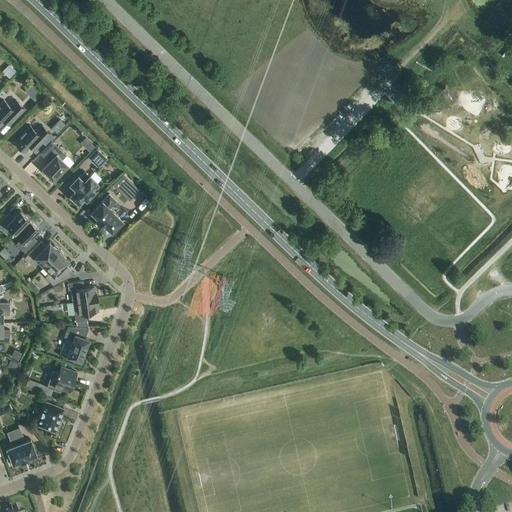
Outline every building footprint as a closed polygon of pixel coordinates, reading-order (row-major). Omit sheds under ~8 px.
[(3,71),(9,77),(15,71),(9,65),(3,71)] [(20,83),(23,77),(17,74),(14,80),(20,83)] [(36,100),(43,94),(32,83),(26,89),(36,100)] [(0,103),(0,124),(4,120),(9,125),(24,109),(16,100),(10,106),(4,100),(0,103)] [(59,119),(51,127),(57,133),(65,124),(59,119)] [(17,144),(16,145),(20,149),(22,148),(24,151),(30,145),(34,150),(50,134),(42,125),(36,131),(29,125),(25,130),(23,128),(18,133),(20,135),(14,141),(17,144)] [(92,149),(96,144),(87,135),(82,141),(92,149)] [(51,158),(48,162),(42,168),(46,172),(45,174),(50,179),(52,178),(53,179),(67,165),(61,159),(66,155),(56,145),(47,154),(51,158)] [(88,157),(98,167),(107,159),(97,149),(88,157)] [(74,191),(70,195),(72,197),(70,199),(75,203),(76,201),(78,203),(84,198),(86,200),(94,191),(92,189),(98,183),(89,175),(88,176),(84,171),(79,176),(78,175),(69,184),(74,188),(74,191)] [(122,184),(133,195),(139,190),(123,174),(113,184),(117,189),(122,184)] [(122,221),(109,208),(116,201),(109,194),(91,212),(98,218),(96,220),(103,227),(105,225),(111,231),(122,221)] [(10,228),(15,233),(29,220),(20,211),(10,220),(5,215),(0,220),(0,228),(5,233),(10,228)] [(29,220),(15,233),(21,239),(16,244),(25,252),(34,243),(29,238),(38,229),(29,220)] [(38,260),(44,266),(60,250),(58,248),(57,247),(56,246),(54,245),(53,246),(49,242),(40,251),(35,246),(24,257),(33,266),(38,260)] [(60,250),(44,266),(49,271),(44,277),(52,285),(71,276),(62,267),(68,261),(64,257),(65,256),(63,253),(62,252),(61,251),(60,250)] [(76,295),(77,301),(97,298),(96,292),(95,292),(94,286),(83,288),(82,286),(81,281),(67,283),(68,290),(70,290),(71,293),(74,296),(76,295)] [(87,319),(86,314),(87,312),(98,311),(97,304),(98,304),(97,298),(77,301),(72,302),(75,321),(76,321),(77,325),(88,325),(87,319)] [(0,322),(2,322),(2,315),(9,315),(9,302),(0,302),(0,322)] [(2,322),(0,322),(0,342),(9,342),(9,329),(2,330),(2,322)] [(81,361),(89,339),(85,338),(87,331),(88,328),(70,327),(68,327),(67,329),(64,337),(67,339),(73,341),(67,356),(81,361)] [(40,351),(42,345),(36,343),(34,349),(40,351)] [(18,363),(10,359),(7,366),(15,370),(18,363)] [(69,391),(76,372),(61,366),(58,372),(52,370),(46,386),(40,384),(37,390),(50,395),(53,389),(60,391),(61,388),(69,391)] [(19,397),(23,386),(16,383),(12,394),(19,397)] [(37,424),(55,431),(63,407),(45,401),(37,424)] [(12,411),(9,404),(3,406),(6,413),(12,411)] [(13,446),(7,448),(13,464),(36,454),(30,439),(24,441),(19,428),(8,433),(13,446)]
